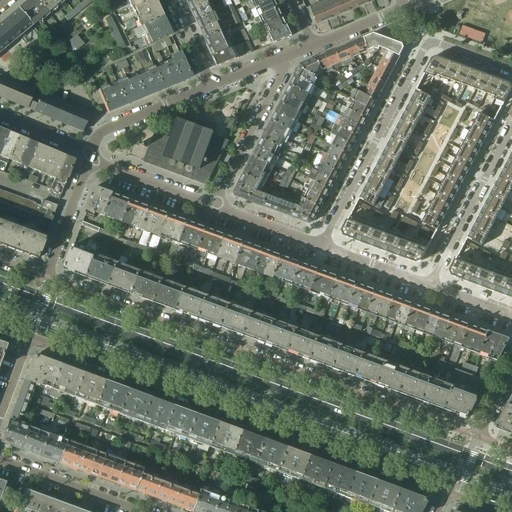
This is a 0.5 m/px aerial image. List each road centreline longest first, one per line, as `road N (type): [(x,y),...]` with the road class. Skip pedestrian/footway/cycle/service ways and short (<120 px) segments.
road 1 (primary): [(511,471),(0,283)]
road 2 (primary): [(0,307),(511,494)]
road 3 (residential): [(477,435),(45,277)]
road 4 (residential): [(29,339),(445,492)]
road 5 (residential): [(511,72),(431,45),(324,245)]
road 6 (residential): [(429,284),(511,126)]
road 7 (residential): [(214,205),(283,71),(282,57)]
road 8 (residential): [(140,511),(0,457)]
road 9 (residential): [(89,154),(99,134),(211,85)]
road 10 (residential): [(214,205),(89,154)]
road 11 (residential): [(45,277),(89,154)]
